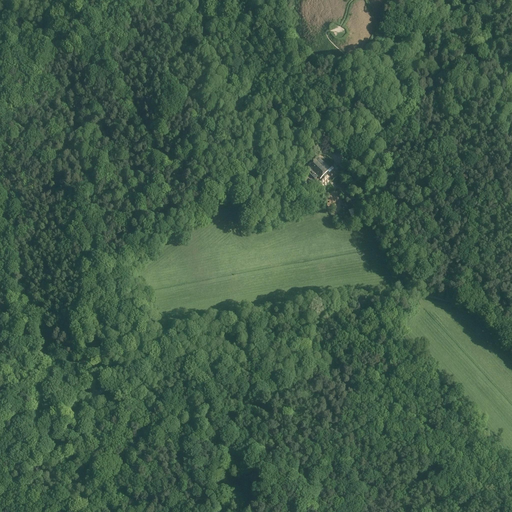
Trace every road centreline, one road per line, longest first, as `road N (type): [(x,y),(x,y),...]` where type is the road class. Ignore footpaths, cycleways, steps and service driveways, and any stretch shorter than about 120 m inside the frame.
road 1 (unclassified): [(97,395),(189,329),(416,294),(342,165),(329,151),(294,148)]
road 2 (unclassified): [(294,148),(185,144),(187,193),(170,221),(83,287),(81,327),(97,395)]
